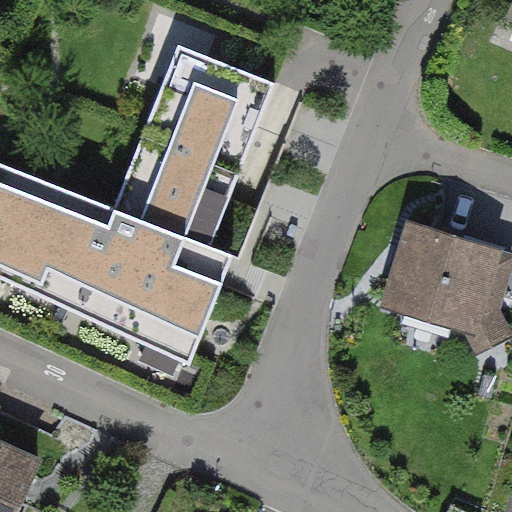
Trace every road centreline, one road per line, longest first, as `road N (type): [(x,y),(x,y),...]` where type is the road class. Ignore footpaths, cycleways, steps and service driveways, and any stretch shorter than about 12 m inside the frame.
road 1 (residential): [(377,126),(258,450)]
road 2 (residential): [(258,450),(0,346)]
road 3 (residential): [(377,126),(511,172)]
road 4 (residential): [(435,0),(377,126)]
